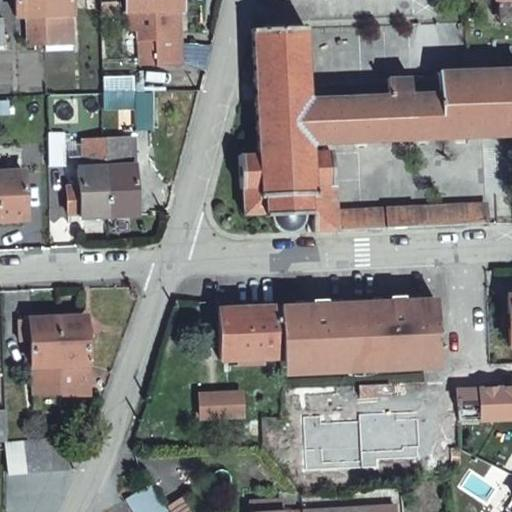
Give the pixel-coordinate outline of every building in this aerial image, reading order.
[(42,38),(40,0),(11,0),(12,11),(27,11),(27,39),(42,38)] [(40,0),(42,38),(68,37),(67,0),(40,0)] [(152,26),(151,0),(123,0),(125,26),(137,26),(152,26)] [(151,0),(152,26),(152,33),(161,33),(162,44),(179,44),(177,3),(178,3),(178,0),(151,0)] [(309,146),(309,139),(307,90),(304,24),(303,23),(299,23),(299,25),(293,25),(292,23),(287,23),(287,24),(267,25),(267,24),(262,24),(262,27),(256,27),(256,25),(252,25),(257,151),(239,151),(239,186),(243,186),(244,213),(265,212),(266,214),(272,214),(274,217),(276,221),(280,225),(285,227),(290,227),(293,226),(298,223),(300,221),(301,218),(303,213),(310,213),(311,229),(334,228),(333,207),(332,179),(330,179),(328,146),(309,146)] [(152,26),(137,26),(137,36),(140,36),(141,54),(154,53),(154,61),(179,61),(179,44),(162,44),(161,33),(152,33),(152,26)] [(511,134),(511,65),(433,66),(436,136),(511,134)] [(436,136),(433,66),(311,72),(312,89),(307,90),(309,139),(436,136)] [(150,85),(103,87),(103,104),(135,103),(136,121),(152,121),(150,85)] [(63,129),(46,130),(48,162),(63,161),(63,129)] [(105,136),(108,212),(136,211),(134,135),(105,136)] [(108,212),(105,136),(85,137),(86,165),(79,165),(79,184),(68,185),(69,210),(81,209),(81,213),(108,212)] [(3,140),(0,139),(0,216),(27,215),(25,167),(7,167),(6,147),(3,147),(3,140)] [(334,228),(485,221),(484,201),(333,207),(334,228)] [(429,365),(427,299),(277,305),(280,355),(280,367),(294,366),(294,373),(423,367),(424,366),(429,365)] [(434,299),(427,299),(429,365),(430,365),(430,360),(437,359),(436,345),(439,345),(439,343),(436,343),(434,299)] [(280,355),(277,305),(218,307),(220,358),(237,357),(249,356),(249,363),(262,362),(262,356),(280,355)] [(86,317),(58,318),(61,395),(69,395),(88,394),(86,317)] [(61,395),(58,318),(20,319),(20,343),(31,343),(33,396),(61,395)] [(511,384),(456,387),(457,418),(491,416),(511,415),(511,384)] [(241,392),(200,393),(200,414),(242,412),(241,392)] [(0,440),(8,440),(7,410),(0,410),(0,440)] [(9,443),(10,472),(70,470),(70,448),(70,440),(9,443)] [(167,511),(152,489),(150,484),(144,487),(126,497),(135,511),(167,511)] [(266,496),(267,509),(286,508),(286,495),(266,496)] [(256,496),(256,509),(267,509),(266,496),(256,496)] [(190,511),(181,497),(167,506),(171,511),(190,511)]
